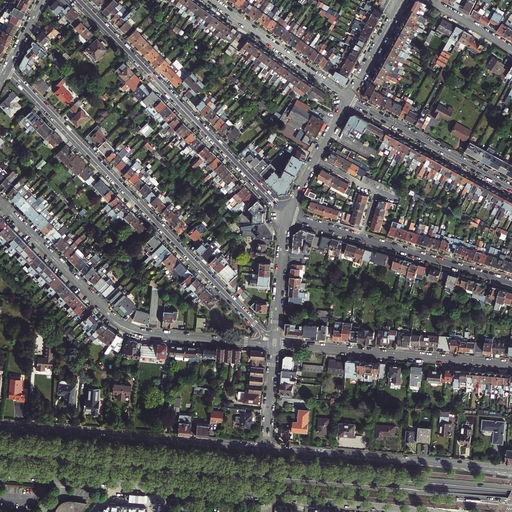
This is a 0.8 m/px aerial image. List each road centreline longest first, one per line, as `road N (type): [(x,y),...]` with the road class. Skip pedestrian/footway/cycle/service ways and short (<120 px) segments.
road 1 (tertiary): [(0,472),(445,511)]
road 2 (residential): [(261,330),(7,68)]
road 3 (primary): [(336,474),(0,445)]
road 4 (primary): [(0,452),(310,480)]
road 5 (residential): [(0,203),(130,329),(254,342)]
road 6 (residential): [(78,0),(286,214)]
road 7 (tertiary): [(265,448),(0,426)]
road 8 (tertiary): [(511,469),(265,448)]
road 9 (residential): [(274,344),(511,364)]
road 10 (primary): [(310,480),(511,500)]
road 11 (primary): [(310,480),(511,496)]
road 12 (residential): [(511,188),(349,99)]
road 13 (primary): [(511,491),(336,474)]
road 14 (primary): [(511,487),(336,474)]
road 15 (residential): [(349,99),(211,0)]
road 16 (residential): [(511,282),(362,237)]
road 17 (residential): [(274,344),(286,214)]
